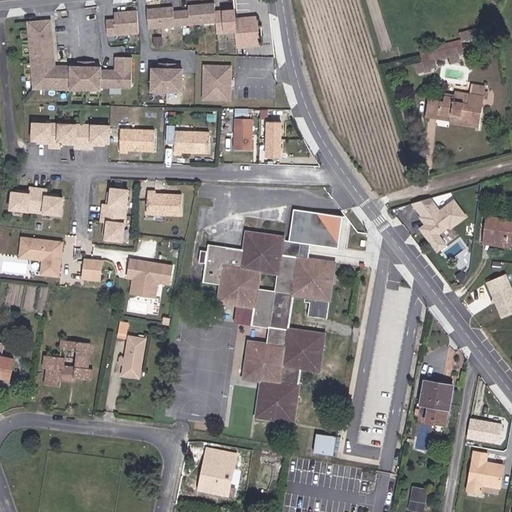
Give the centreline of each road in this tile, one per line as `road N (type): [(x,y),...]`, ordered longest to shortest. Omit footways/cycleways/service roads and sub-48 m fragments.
road 1 (residential): [(511,395),(343,180)]
road 2 (residential): [(343,180),(84,170)]
road 3 (residential): [(164,511),(166,447),(150,434),(27,418),(0,431)]
road 4 (residential): [(84,170),(12,160),(0,9)]
road 5 (residential): [(343,180),(296,88),(281,0)]
road 6 (unknown): [(478,353),(447,511)]
